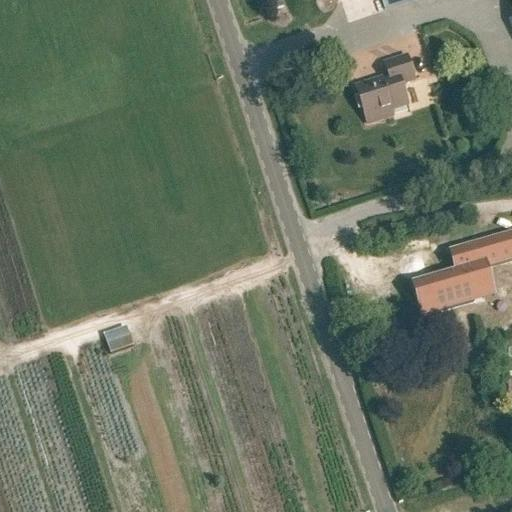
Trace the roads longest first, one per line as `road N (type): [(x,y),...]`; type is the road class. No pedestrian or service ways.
road 1 (unclassified): [(385,511),(218,0)]
road 2 (unknown): [(291,224),(488,156),(511,125)]
